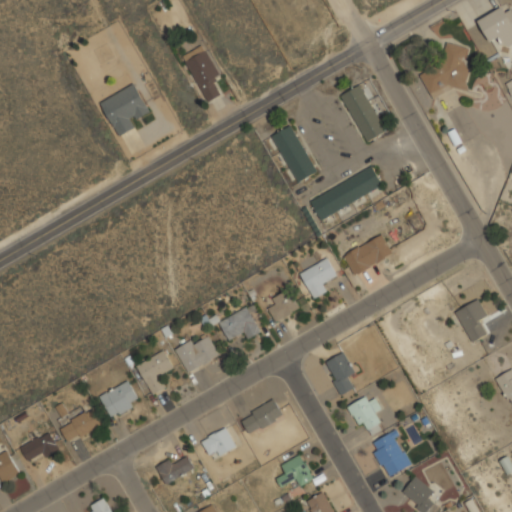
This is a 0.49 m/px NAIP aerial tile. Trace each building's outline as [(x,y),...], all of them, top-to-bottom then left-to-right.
[(479,20),(490,41),(499,36),(504,45),(511,40),(511,4),(511,2),(479,20)] [(420,73),(435,99),(466,81),(464,77),(475,70),(458,41),(444,49),(449,56),(420,73)] [(182,57),(209,101),(222,93),(214,79),(221,75),(203,44),(182,57)] [(137,125),(133,118),(149,109),(135,82),(101,101),(119,135),(137,125)] [(387,130),(363,83),(342,94),(366,141),(387,130)] [(296,183),(318,172),(292,124),(271,135),(296,183)] [(310,198),(320,218),(385,186),(375,166),(310,198)] [(393,253),(382,233),(344,255),(355,274),(393,253)] [(300,273),(314,297),(331,287),(326,280),(337,274),(327,257),(300,273)] [(267,299),(274,319),(299,310),(292,290),(267,299)] [(455,311),(471,342),(487,334),(480,319),(487,315),(479,299),(455,311)] [(229,339),(243,331),(247,338),(262,330),(249,306),(220,321),(229,339)] [(187,370),(219,357),(209,333),(177,346),(187,370)] [(158,380),(176,367),(163,349),(137,367),(155,394),(163,388),(158,380)] [(338,394),(353,388),(348,376),(354,374),(345,352),(325,361),(338,394)] [(511,368),(496,377),(511,406),(511,368)] [(141,401),(129,380),(100,396),(112,417),(141,401)] [(382,427),(375,413),(382,410),(373,392),(348,405),(359,428),(367,424),(372,432),(382,427)] [(283,414),(273,398),(240,419),(250,435),(283,414)] [(68,441),(102,425),(95,409),(60,425),(68,441)] [(236,444),(225,426),(200,441),(212,459),(236,444)] [(21,446),(29,463),(59,448),(50,431),(21,446)] [(370,442),(384,476),(410,465),(396,431),(370,442)] [(0,478),(2,482),(21,472),(8,449),(0,453),(0,478)] [(156,467),(165,484),(195,469),(187,451),(156,467)] [(286,474),(276,478),(280,486),(294,479),(297,486),(313,478),(302,454),(281,464),(286,474)] [(499,460),(507,474),(511,471),(511,466),(506,456),(499,460)] [(421,511),(426,511),(434,504),(428,498),(433,492),(416,475),(400,492),(421,511)] [(311,511),(334,511),(324,491),(306,500),(311,511)] [(86,511),(112,511),(106,498),(84,507),(86,511)] [(218,511),(214,503),(196,511),(218,511)]
